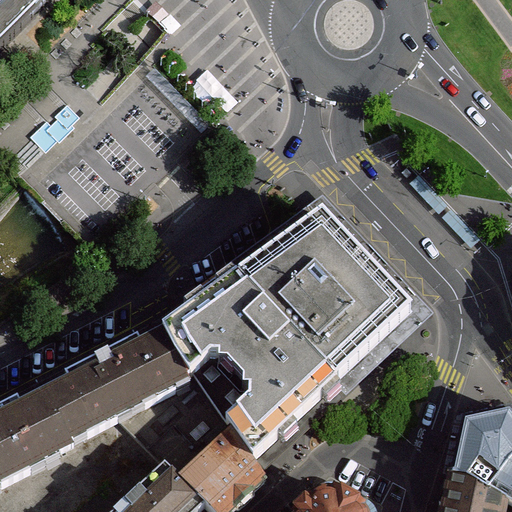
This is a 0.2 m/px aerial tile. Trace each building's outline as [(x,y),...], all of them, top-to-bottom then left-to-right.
[(0,0),(0,42),(41,0),(0,0)] [(415,315),(323,226),(267,270),(361,367),(415,315)] [(361,367),(267,270),(191,321),(220,375),(273,452),(361,367)] [(220,375),(191,321),(59,390),(87,444),(123,425),(220,375)] [(227,511),(280,465),(273,452),(220,375),(123,425),(170,471),(209,511),(227,511)] [(0,489),(87,444),(59,390),(0,420),(0,489)] [(470,425),(458,480),(472,481),(501,496),(511,479),(511,428),(506,419),(470,425)] [(87,444),(0,489),(0,511),(126,511),(170,471),(123,425),(87,444)] [(209,511),(170,471),(126,511),(209,511)] [(511,479),(501,496),(511,501),(511,479)] [(458,480),(450,511),(497,511),(501,496),(472,481),(458,480)] [(381,511),(340,490),(317,511),(381,511)] [(511,511),(511,501),(501,496),(497,511),(511,511)]
